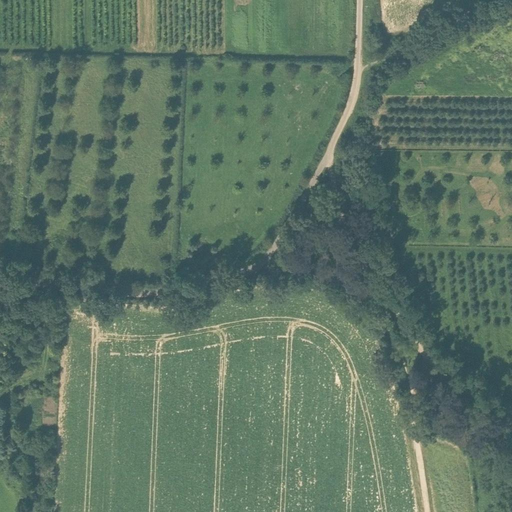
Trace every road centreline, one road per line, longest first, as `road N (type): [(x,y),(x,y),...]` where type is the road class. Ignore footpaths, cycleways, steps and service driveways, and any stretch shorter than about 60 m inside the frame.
road 1 (track): [(329,151),(334,197),(356,255),(431,365),(412,397)]
road 2 (track): [(412,397),(395,343),(355,296),(304,272),(254,269)]
